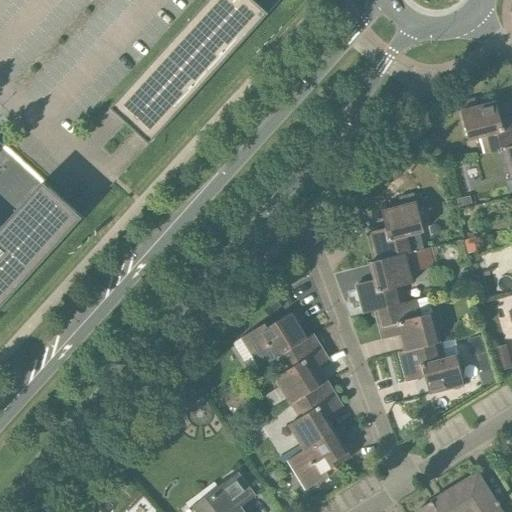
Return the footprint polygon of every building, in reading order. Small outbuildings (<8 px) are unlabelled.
[(208,0),(111,108),(119,116),(142,136),(150,144),(269,14),(253,0),(208,0)] [(486,155),(506,150),(511,147),(511,116),(501,119),(496,102),(477,107),(475,99),(459,103),(469,141),(482,138),(486,155)] [(0,309),(83,218),(44,182),(0,141),(0,309)] [(376,261),(385,260),(404,255),(415,252),(411,235),(423,232),(413,195),(398,199),(400,206),(381,211),(385,228),(369,233),(376,261)] [(473,196),(462,199),(465,208),(475,206),(473,196)] [(468,254),(477,252),(473,238),(464,241),(468,254)] [(376,311),(403,303),(399,287),(411,284),(404,255),(385,260),(376,261),(370,263),(375,280),(357,284),(364,314),(376,311)] [(471,283),(468,271),(460,273),(457,278),(459,286),(471,283)] [(405,351),(440,342),(433,314),(420,317),(416,300),(403,303),(376,311),(384,339),(401,335),(405,351)] [(261,368),(277,358),(307,339),(299,325),(304,322),(296,310),(266,328),(264,324),(242,338),(261,368)] [(307,339),(277,358),(285,372),(275,379),(290,404),(321,385),(312,370),(328,361),(312,335),(307,339)] [(476,355),(485,353),(480,335),(466,339),(472,357),(476,355)] [(440,342),(405,351),(400,352),(407,382),(425,377),(429,394),(464,386),(456,356),(444,359),(440,342)] [(511,371),(509,357),(494,360),(496,373),(511,371)] [(483,386),(495,382),(491,369),(479,373),(483,386)] [(218,390),(208,376),(199,382),(209,396),(218,390)] [(326,382),(321,385),(290,404),(299,419),(288,425),(304,451),(335,432),(326,417),(342,408),(326,382)] [(335,432),(304,451),(289,460),(307,490),(329,476),(327,472),(356,454),(349,442),(343,445),(335,432)] [(239,511),(238,510),(254,497),(236,474),(188,511),(239,511)] [(501,511),(478,474),(419,509),(420,511),(501,511)]
